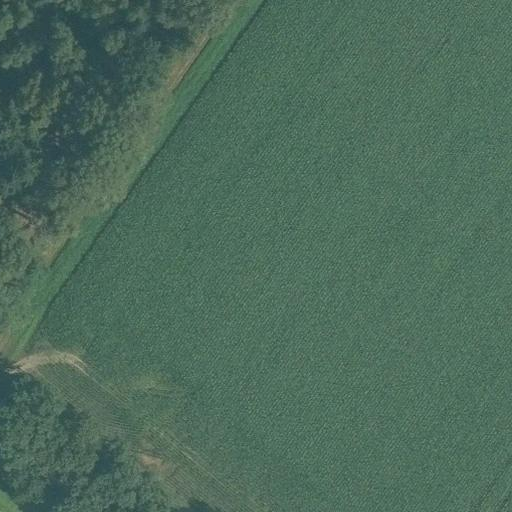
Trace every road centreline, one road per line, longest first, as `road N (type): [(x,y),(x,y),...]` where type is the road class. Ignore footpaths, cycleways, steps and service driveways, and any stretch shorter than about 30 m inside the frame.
road 1 (track): [(0,350),(249,0)]
road 2 (track): [(0,407),(131,511)]
